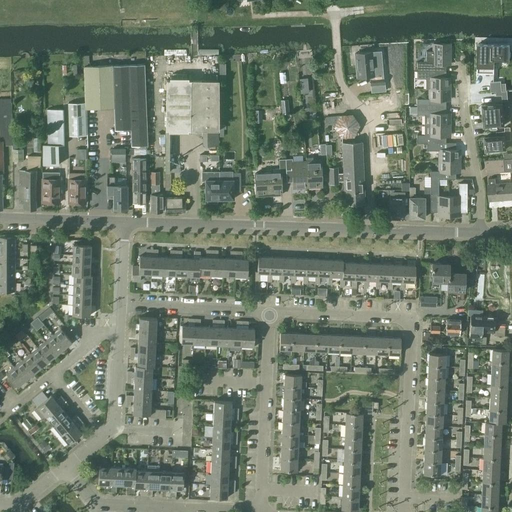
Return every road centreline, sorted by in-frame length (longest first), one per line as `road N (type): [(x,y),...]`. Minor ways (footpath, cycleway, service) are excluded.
road 1 (tertiary): [(479,232),(124,221)]
road 2 (residential): [(260,511),(268,311)]
road 3 (residential): [(246,511),(96,503),(64,466)]
road 4 (residential): [(402,511),(412,318)]
road 5 (residential): [(479,232),(460,63)]
road 6 (residential): [(121,305),(268,311)]
road 7 (residential): [(268,311),(412,318)]
road 8 (tertiary): [(124,221),(0,217)]
